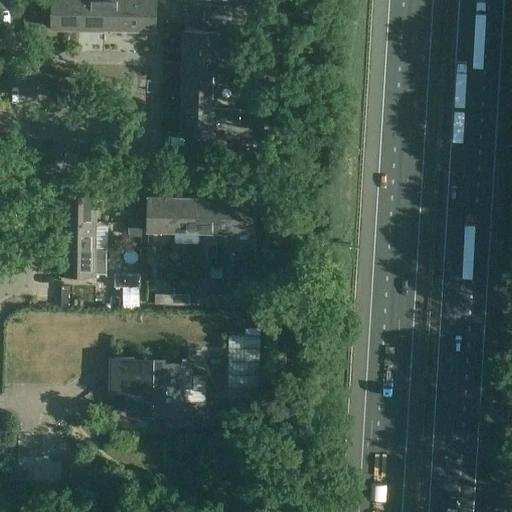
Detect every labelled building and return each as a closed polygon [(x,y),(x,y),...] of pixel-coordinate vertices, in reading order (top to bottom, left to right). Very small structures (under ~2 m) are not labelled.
[(52,0),(52,28),(79,28),(79,0),(52,0)] [(79,0),(79,28),(104,29),(104,0),(79,0)] [(104,0),(104,29),(130,29),(130,0),(104,0)] [(130,0),(130,29),(156,30),(156,0),(130,0)] [(204,5),(203,31),(216,31),(217,5),(204,5)] [(229,6),(217,5),(216,31),(217,31),(229,32),(229,6)] [(242,6),(229,6),(229,32),(241,32),(242,6)] [(254,6),(242,6),(241,32),(253,32),(254,6)] [(266,7),(254,6),(253,32),(266,32),(266,7)] [(279,7),(266,7),(266,32),(278,33),(279,7)] [(184,30),(184,56),(217,57),(217,31),(216,31),(203,31),(184,30)] [(184,56),(183,81),(216,82),(217,57),(184,56)] [(256,67),(256,83),(266,84),(266,67),(256,67)] [(183,81),(182,107),(216,108),(216,82),(183,81)] [(266,84),(256,83),(256,102),(266,102),(266,84)] [(216,108),(182,107),(182,134),(201,135),(201,148),(226,148),(227,135),(215,135),(216,108)] [(62,195),(62,221),(96,222),(96,195),(62,195)] [(148,230),(174,231),(175,197),(149,196),(148,230)] [(200,244),(200,232),(201,197),(175,197),(174,231),(174,244),(200,244)] [(200,232),(225,232),(226,198),(201,197),(200,232)] [(130,198),(129,223),(142,223),(143,198),(130,198)] [(226,198),(225,232),(252,233),(252,199),(226,198)] [(62,221),(62,247),(95,247),(96,222),(62,221)] [(142,223),(129,223),(128,236),(141,236),(142,223)] [(95,247),(62,247),(61,273),(95,274),(95,247)] [(115,273),(115,285),(114,287),(141,287),(141,274),(115,273)] [(157,292),(193,293),(194,283),(157,281),(157,292)] [(155,304),(173,304),(173,294),(155,294),(155,304)] [(173,294),(173,304),(190,304),(190,294),(173,294)] [(206,305),(224,305),(224,295),(207,295),(206,305)] [(224,295),(224,305),(241,305),(242,296),(224,295)] [(146,358),(112,357),(111,384),(131,384),(131,391),(129,391),(128,413),(162,414),(161,424),(213,425),(213,403),(206,403),(206,375),(191,375),(191,363),(146,362),(146,358)] [(42,458),(18,458),(18,482),(66,483),(66,482),(62,482),(63,462),(52,462),(52,458),(42,458)]
